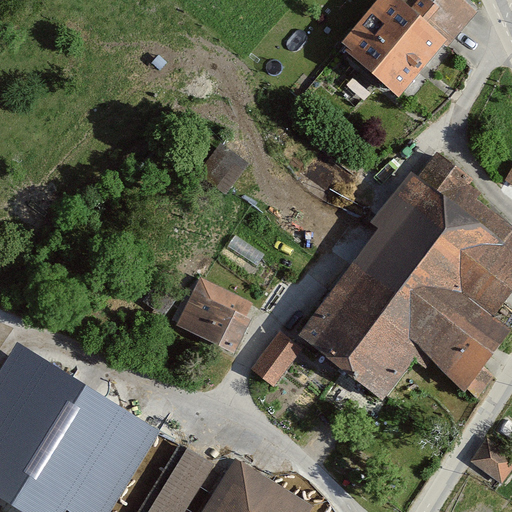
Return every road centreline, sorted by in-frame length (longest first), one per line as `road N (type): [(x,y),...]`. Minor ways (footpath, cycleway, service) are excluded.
road 1 (unknown): [(225,416),(247,354),(329,268),(389,181),(449,117),(505,21)]
road 2 (residential): [(353,511),(270,440),(92,357)]
road 3 (unclassified): [(511,385),(425,511)]
